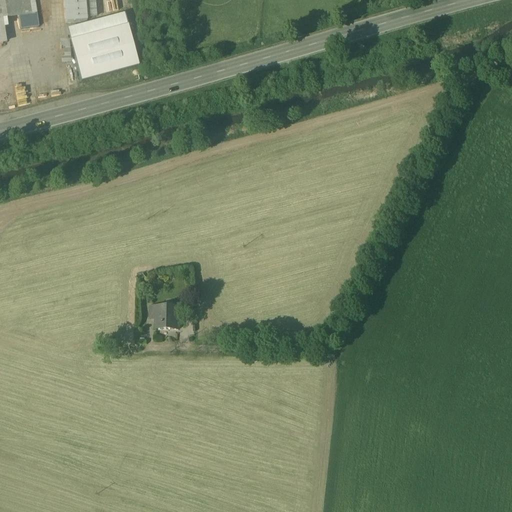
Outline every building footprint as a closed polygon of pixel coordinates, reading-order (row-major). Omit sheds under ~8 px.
[(0,0),(0,45),(3,45),(0,27),(0,20),(25,16),(22,0),(0,0)] [(34,0),(22,0),(25,16),(37,14),(34,0)] [(65,0),(67,24),(88,23),(86,0),(65,0)] [(128,26),(70,42),(81,82),(139,67),(128,26)] [(179,307),(156,307),(156,330),(179,330),(179,307)]
